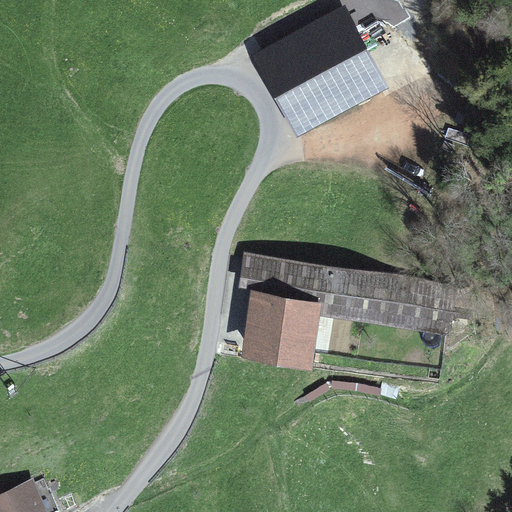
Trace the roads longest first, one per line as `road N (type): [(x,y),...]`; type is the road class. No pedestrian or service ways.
road 1 (unclassified): [(117,511),(180,425),(200,382),(220,252),(271,127),(256,93),(218,74),(179,83),(153,113),(137,154),(103,301),(84,327),(0,366)]
road 2 (track): [(343,0),(218,74)]
